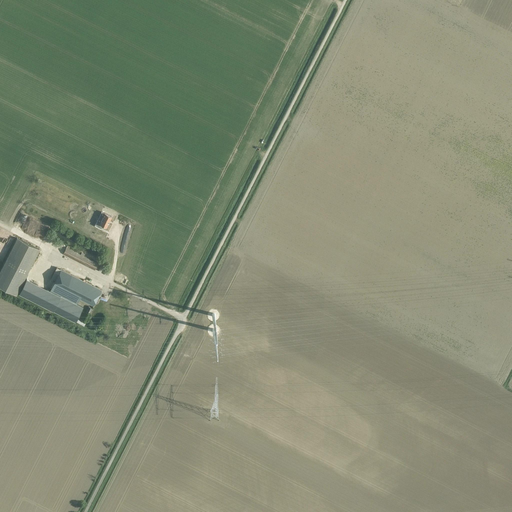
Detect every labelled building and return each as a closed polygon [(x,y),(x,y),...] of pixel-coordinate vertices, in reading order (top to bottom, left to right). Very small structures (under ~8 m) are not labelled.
[(108,228),(113,217),(106,214),(101,223),(98,222),(96,226),(102,229),(104,226),(108,228)] [(0,285),(17,294),(40,249),(17,238),(0,271),(0,285)] [(95,270),(98,263),(67,247),(63,254),(95,270)] [(53,285),(50,290),(61,295),(60,296),(77,304),(80,299),(93,306),(102,290),(57,267),(51,279),(55,282),(53,285)] [(27,279),(19,293),(53,311),(76,322),(83,307),(80,306),(77,304),(60,296),(27,279)] [(109,305),(107,309),(117,315),(123,304),(113,298),(110,303),(108,302),(107,304),(109,305)]
